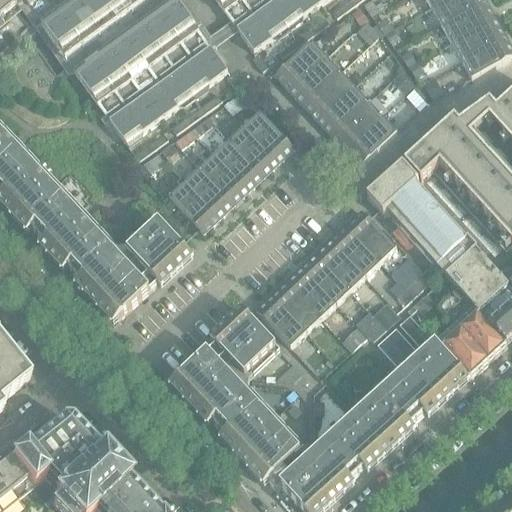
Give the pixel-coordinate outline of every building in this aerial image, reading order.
[(211,41),(181,0),(0,0),(0,66),(42,32),(110,125),(143,101),(176,77),(210,52),(212,55),(229,43),(238,36),(236,33),(231,26),(222,33),(211,41)] [(212,0),(231,26),(236,33),(271,8),(282,0),(212,0)] [(322,9),(315,0),(282,0),(271,8),(288,33),(322,9)] [(334,0),(315,0),(322,9),(334,0)] [(365,0),(354,0),(347,5),(351,12),(366,1),(365,0)] [(424,0),(431,11),(451,0),(424,0)] [(441,29),(480,7),(476,0),(451,0),(431,11),(441,29)] [(372,21),(385,12),(380,6),(375,9),(371,4),(364,9),(372,21)] [(347,5),(332,16),(337,23),(351,12),(347,5)] [(451,47),(490,25),(480,7),(441,29),(451,47)] [(254,58),(288,33),(271,8),(236,33),(238,36),(254,58)] [(367,25),(359,13),(353,17),(361,29),(367,25)] [(324,22),(310,32),(314,39),(329,28),(324,22)] [(392,33),(384,22),(377,28),(385,39),(392,33)] [(460,65),(500,43),(490,25),(451,47),(460,65)] [(379,40),(367,27),(362,30),(356,35),(370,50),(379,40)] [(310,32),(295,42),(300,49),(314,39),(310,32)] [(399,43),(392,33),(385,39),(392,48),(399,43)] [(282,62),(300,49),(295,42),(278,55),(282,62)] [(471,84),(511,62),(500,43),(460,65),(471,84)] [(290,96),(326,62),(311,46),(275,81),(290,96)] [(194,101),(228,76),(212,55),(210,52),(176,77),(194,101)] [(416,66),(408,55),(400,60),(409,72),(416,66)] [(269,71),(260,58),(253,63),(262,76),(269,71)] [(304,111),(340,77),(326,62),(290,96),(304,111)] [(423,76),(416,66),(409,72),(415,81),(423,76)] [(194,101),(176,77),(143,101),(161,125),(194,101)] [(243,90),(233,77),(227,81),(237,94),(243,90)] [(318,126),(354,92),(340,77),(304,111),(318,126)] [(433,90),(429,82),(421,87),(426,95),(433,90)] [(332,141),(368,107),(354,92),(318,126),(332,141)] [(511,92),(501,102),(496,97),(486,105),(485,103),(455,126),(449,121),(410,158),(406,154),(397,162),(401,166),(399,168),(416,186),(428,175),(503,255),(511,247),(511,92)] [(205,118),(223,105),(219,98),(201,111),(205,118)] [(232,118),(246,108),(239,100),(224,110),(232,118)] [(128,149),(161,125),(143,101),(110,125),(127,149),(128,149)] [(345,156),(382,122),(368,107),(332,141),(345,156)] [(201,111),(187,121),(191,128),(205,118),(201,111)] [(291,150),(259,118),(245,132),(279,168),(294,154),(291,150)] [(187,121),(172,131),(177,138),(178,138),(191,128),(187,121)] [(197,141),(213,129),(207,122),(191,134),(197,141)] [(364,168),(397,137),(382,122),(345,156),(360,172),(364,168)] [(279,168),(245,132),(230,146),(264,182),(279,168)] [(50,188),(15,151),(0,134),(0,200),(17,218),(50,188)] [(180,153),(197,141),(191,134),(174,146),(180,153)] [(165,137),(150,148),(155,154),(170,144),(165,137)] [(264,182),(230,146),(215,160),(249,196),(264,182)] [(150,148),(134,159),(139,166),(140,165),(155,154),(150,148)] [(178,155),(172,148),(164,155),(169,162),(178,155)] [(249,196),(215,160),(200,174),(234,210),(249,196)] [(234,210),(200,174),(185,188),(219,224),(234,210)] [(389,217),(416,192),(399,174),(393,179),(391,177),(388,181),(389,182),(367,202),(368,203),(367,203),(379,216),(385,221),(389,217)] [(98,239),(78,218),(50,188),(17,218),(66,270),(98,239)] [(219,224),(185,188),(170,202),(199,234),(199,235),(199,236),(201,234),(204,238),(219,224)] [(465,247),(416,192),(389,217),(457,293),(485,268),(476,258),(477,256),(467,246),(465,247)] [(397,253),(369,225),(366,221),(350,236),(381,269),(397,253)] [(117,326),(173,274),(189,259),(181,251),(159,227),(120,263),(98,239),(66,270),(117,326)] [(381,269),(350,236),(336,250),(366,283),(381,269)] [(366,283),(336,250),(321,264),(351,297),(366,283)] [(404,295),(420,280),(423,277),(410,263),(391,281),(404,295)] [(351,297),(321,264),(306,278),(336,311),(337,310),(351,297)] [(511,298),(500,284),(493,276),(485,268),(457,293),(436,311),(454,332),(487,368),(495,361),(507,350),(507,349),(505,346),(510,342),(511,344),(511,298)] [(511,272),(500,284),(511,298),(511,272)] [(336,311),(306,278),(292,292),(321,324),(325,321),(333,313),(336,311)] [(405,311),(429,289),(420,280),(404,295),(397,302),(405,311)] [(321,324),(292,292),(276,307),(306,338),(321,324)] [(422,319),(434,308),(426,299),(413,310),(422,319)] [(306,338),(276,307),(261,321),(290,353),(306,338)] [(389,312),(376,324),(386,334),(399,322),(389,312)] [(371,318),(357,332),(366,342),(373,347),(386,335),(386,334),(376,324),(371,318)] [(308,464),(287,441),(237,388),(276,352),(246,320),(175,386),(276,495),(281,491),(308,464)] [(405,335),(415,326),(410,320),(399,329),(405,335)] [(410,341),(421,332),(415,326),(405,335),(410,341)] [(351,356),(366,342),(357,332),(342,346),(351,356)] [(392,347),(402,338),(396,332),(387,341),(392,347)] [(416,347),(426,338),(421,332),(410,341),(416,347)] [(487,368),(454,332),(437,347),(466,379),(465,381),(469,384),(487,368)] [(398,353),(407,344),(402,338),(392,347),(398,353)] [(421,353),(431,344),(426,338),(416,347),(421,353)] [(383,356),(392,347),(387,341),(377,350),(383,356)] [(403,359),(412,350),(407,344),(398,353),(403,359)] [(0,405),(7,400),(28,383),(0,347),(0,415),(2,414),(0,411),(0,405)] [(450,395),(465,381),(466,379),(437,347),(366,411),(395,444),(450,395)] [(388,362),(398,353),(392,347),(383,356),(388,362)] [(408,365),(418,356),(412,350),(403,359),(408,365)] [(393,367),(403,359),(398,353),(388,362),(393,367)] [(399,373),(408,365),(403,359),(393,367),(399,373)] [(302,379),(293,369),(284,377),(275,385),(277,386),(293,388),(302,379)] [(324,420),(324,406),(314,406),(314,420),(324,420)] [(300,511),(320,511),(380,458),(395,444),(366,411),(308,464),(281,491),(300,511)] [(152,511),(148,507),(138,497),(127,485),(128,483),(119,473),(110,464),(108,462),(101,454),(100,455),(70,424),(62,423),(49,434),(24,454),(23,453),(9,465),(31,491),(31,492),(45,481),(57,494),(51,499),(56,504),(52,509),(54,511),(152,511)] [(31,491),(9,465),(0,472),(0,486),(14,504),(31,491)] [(0,511),(3,511),(14,504),(0,486),(0,511)]
